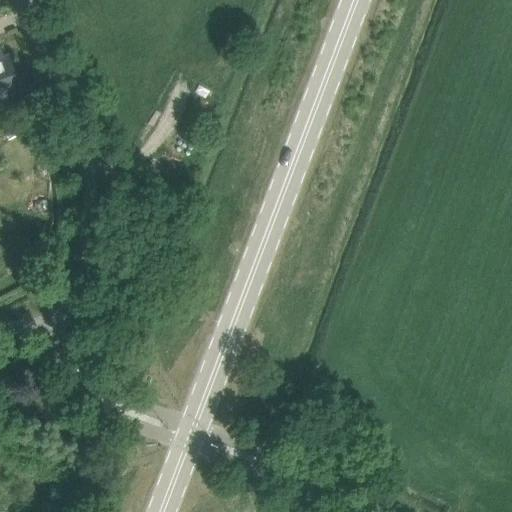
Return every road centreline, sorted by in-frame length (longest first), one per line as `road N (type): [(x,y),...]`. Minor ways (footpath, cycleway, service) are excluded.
road 1 (primary): [(190,434),(354,0)]
road 2 (unclassified): [(67,326),(95,193),(79,119),(26,0)]
road 3 (unclassified): [(375,511),(190,434)]
road 4 (unclassified): [(190,434),(92,390),(75,366),(67,326)]
